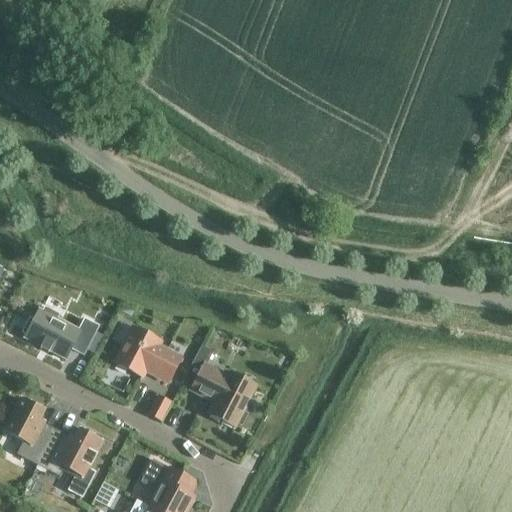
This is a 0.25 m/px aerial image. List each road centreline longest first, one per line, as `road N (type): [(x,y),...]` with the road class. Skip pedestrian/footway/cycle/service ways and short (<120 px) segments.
road 1 (unclassified): [(0,85),(147,192),(221,234),(300,267),(511,307)]
road 2 (residential): [(0,363),(17,359),(215,470),(221,511)]
road 3 (track): [(0,49),(79,122),(104,158)]
